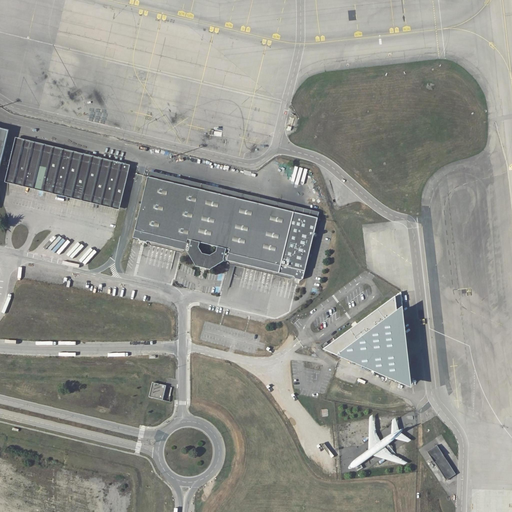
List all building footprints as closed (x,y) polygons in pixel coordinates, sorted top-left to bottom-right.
[(0,169),(9,133),(0,130),(0,169)] [(5,183),(120,211),(130,166),(16,139),(5,183)] [(318,220),(200,191),(148,178),(133,239),(139,240),(140,242),(146,243),(148,242),(185,252),(196,268),(211,272),(227,262),(294,278),(296,281),(301,282),(303,280),(318,220)] [(323,350),(337,356),(396,311),(395,297),(323,350)] [(340,357),(411,388),(403,306),(396,311),(337,356),(340,357)] [(437,445),(427,452),(446,480),(456,474),(437,445)]
